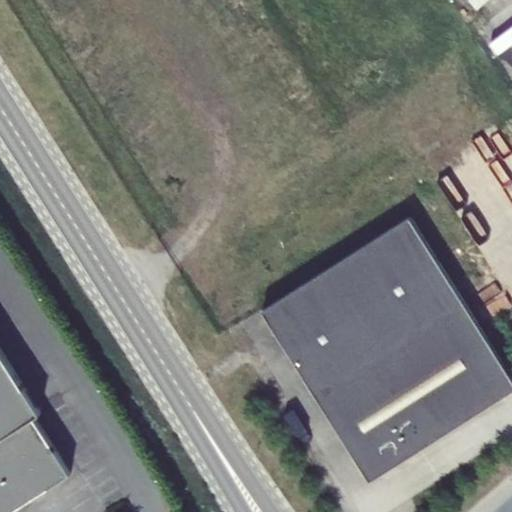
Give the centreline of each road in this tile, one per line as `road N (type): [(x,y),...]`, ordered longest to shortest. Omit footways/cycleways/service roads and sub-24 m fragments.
road 1 (secondary): [(0,107),(257,511)]
road 2 (unknown): [(0,275),(145,511)]
